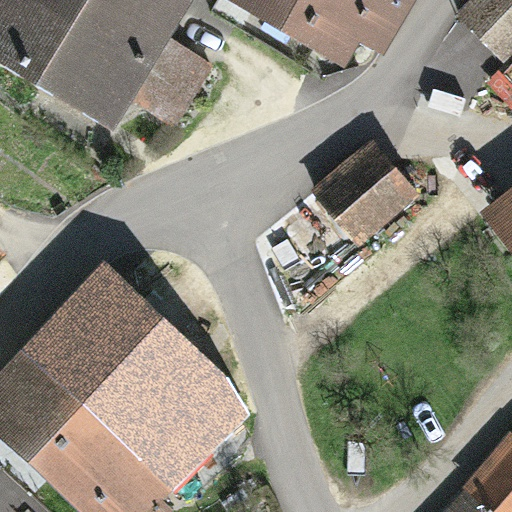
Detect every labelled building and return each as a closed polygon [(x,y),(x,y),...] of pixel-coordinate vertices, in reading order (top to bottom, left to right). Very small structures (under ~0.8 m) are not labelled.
[(5,0),(0,8),(0,44),(107,113),(126,84),(161,30),(180,0),(5,0)] [(250,0),(347,53),(359,32),(387,47),(413,0),(250,0)] [(511,0),(485,0),(460,26),(500,66),(511,54),(511,0)] [(206,59),(161,30),(126,84),(171,114),(206,59)] [(374,149),(318,199),(364,249),(419,199),(374,149)] [(511,204),(499,215),(511,231),(511,204)] [(116,273),(0,395),(0,431),(85,511),(145,511),(211,443),(185,419),(225,376),(116,273)] [(511,511),(511,442),(451,511),(511,511)]
